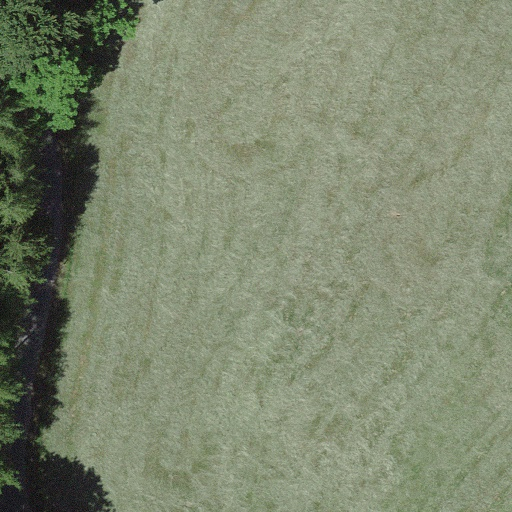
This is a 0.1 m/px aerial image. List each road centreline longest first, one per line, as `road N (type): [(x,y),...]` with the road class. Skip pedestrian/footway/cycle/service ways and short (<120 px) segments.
road 1 (track): [(0,38),(35,98),(51,190),(13,420),(17,511)]
road 2 (track): [(461,511),(511,362)]
